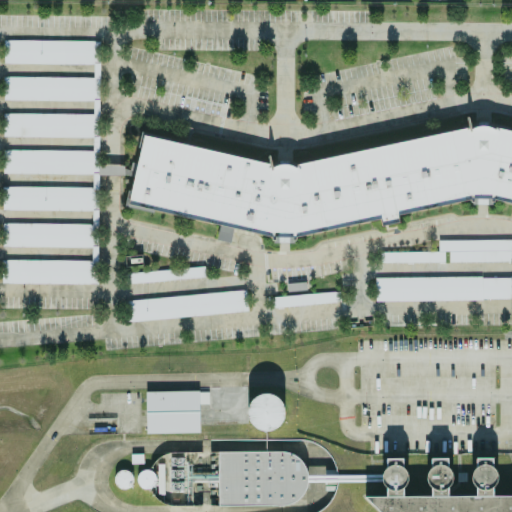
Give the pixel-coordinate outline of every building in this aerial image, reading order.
[(100,41),(4,39),(4,63),(99,64),(100,41)] [(98,101),(99,77),(4,76),(4,99),(98,101)] [(93,137),(93,114),(3,112),(3,136),(93,137)] [(511,131),(511,202),(497,199),(474,197),(397,214),(398,222),(381,225),(379,220),(292,236),(270,235),(128,203),(145,135),(272,164),(295,164),(468,127),(494,127),(511,131)] [(97,284),(98,150),(3,150),(3,173),(93,173),(93,187),(2,186),(2,210),(92,210),(92,223),(2,223),(2,247),(91,247),(91,260),(2,259),(2,283),(97,284)] [(511,239),(438,240),(438,250),(448,250),(448,262),(511,260),(511,239)] [(380,262),(444,261),(444,251),(380,252),(380,262)] [(204,278),(204,268),(126,271),(127,282),(204,278)] [(511,277),(511,298),(375,299),(375,278),(511,277)] [(247,312),(246,291),(126,299),(128,320),(247,312)] [(272,295),(272,306),(340,303),(339,292),(272,295)] [(146,433),(199,432),(198,390),(145,391),(146,433)] [(282,396),(249,395),(248,429),(281,429),(282,396)] [(511,511),(511,493),(492,492),(495,448),(456,496),(433,477),(417,497),(389,496),(398,511),(511,511)] [(217,452),(218,505),(304,504),(304,451),(217,452)]
